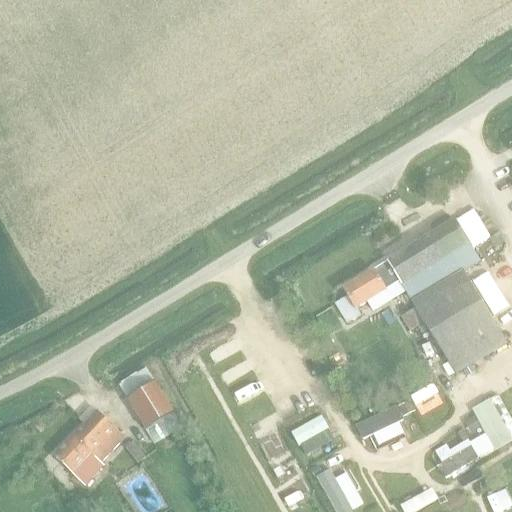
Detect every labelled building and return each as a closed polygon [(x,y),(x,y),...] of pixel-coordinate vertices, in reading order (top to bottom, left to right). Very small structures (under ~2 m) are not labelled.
[(453,377),(508,344),(465,272),(478,264),(453,223),(386,263),(386,266),(373,274),(372,271),(341,289),(346,298),(334,305),(347,326),(364,316),(360,310),(386,295),(384,292),(398,284),(453,377)] [(146,369),(119,386),(128,400),(155,383),(146,369)] [(435,418),(449,410),(430,379),(416,387),(435,418)] [(155,383),(128,400),(155,445),(183,428),(155,383)] [(472,411),(495,454),(511,444),(511,423),(497,397),(472,411)] [(97,461),(100,464),(123,439),(95,414),(53,460),(78,482),(97,461)] [(459,464),(476,452),(467,437),(449,449),(459,464)] [(125,449),(137,465),(145,458),(133,442),(125,449)] [(352,456),(343,461),(338,452),(321,461),(345,505),(371,491),(352,456)]
